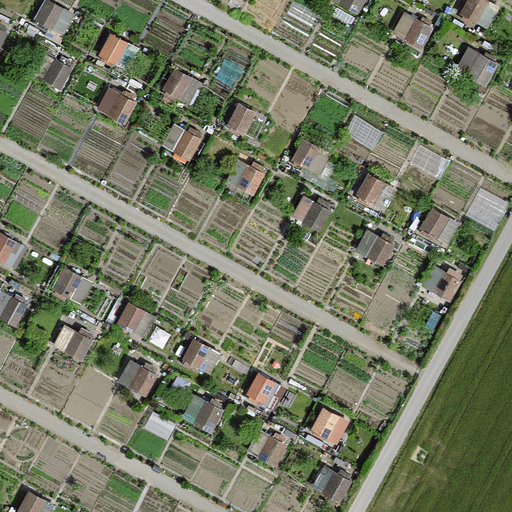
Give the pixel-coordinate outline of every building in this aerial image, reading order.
[(62,0),(47,0),(39,16),(69,33),(81,11),(62,0)] [(337,0),(366,9),(369,0),(337,0)] [(500,0),(469,0),(464,11),(492,27),(505,3),(500,0)] [(410,8),(398,30),(428,46),(440,23),(410,8)] [(0,49),(3,51),(15,27),(0,19),(0,49)] [(115,28),(102,53),(124,64),(137,39),(115,28)] [(461,70),(494,82),(504,56),(471,43),(461,70)] [(59,56),(50,77),(69,85),(78,64),(59,56)] [(168,87),(195,102),(208,78),(180,63),(168,87)] [(115,82),(103,107),(132,120),(144,96),(115,82)] [(328,92),(319,108),(344,122),(353,106),(328,92)] [(251,131),(262,107),(244,99),(233,123),(251,131)] [(179,119),(168,143),(197,157),(208,133),(179,119)] [(311,138),(299,158),(324,174),(337,154),(311,138)] [(248,164),(241,180),(261,189),(268,173),(248,164)] [(360,194),(378,203),(392,179),(375,169),(360,194)] [(327,227),(336,207),(309,194),(299,214),(327,227)] [(434,205),(426,230),(456,241),(465,215),(434,205)] [(360,249),(389,264),(401,240),(372,225),(360,249)] [(7,226),(0,235),(0,253),(16,266),(32,244),(7,226)] [(429,283),(456,298),(468,275),(441,261),(429,283)] [(71,262),(59,283),(86,299),(98,278),(71,262)] [(8,287),(0,302),(0,310),(22,323),(34,301),(8,287)] [(132,299),(124,323),(150,331),(158,307),(132,299)] [(61,348),(93,354),(97,330),(66,324),(61,348)] [(200,334),(187,356),(213,370),(225,348),(200,334)] [(134,357),(125,381),(156,391),(164,367),(134,357)] [(251,395),(274,406),(287,380),(264,368),(251,395)] [(201,390),(189,413),(218,428),(230,405),(201,390)] [(344,444),(357,416),(328,403),(316,431),(344,444)] [(270,445),(292,446),(292,433),(271,432),(270,445)]
